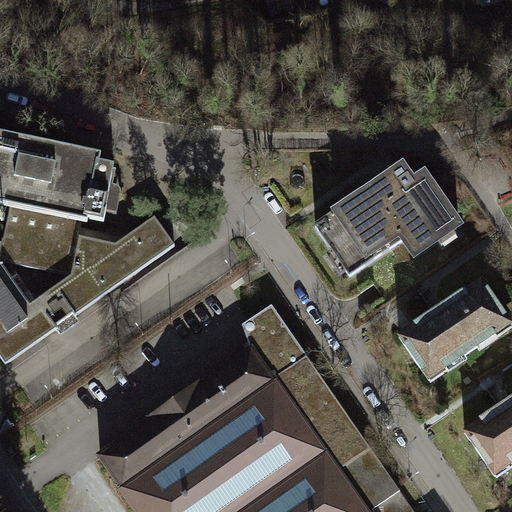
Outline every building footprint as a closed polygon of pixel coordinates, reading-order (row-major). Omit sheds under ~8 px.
[(0,207),(5,208),(0,236),(0,262),(67,277),(77,229),(78,223),(84,224),(84,219),(100,223),(111,163),(97,160),(98,157),(0,136),(0,207)] [(402,168),(315,228),(332,251),(336,248),(350,269),(345,272),(349,277),(403,240),(414,256),(437,240),(435,237),(449,226),(452,230),(458,225),(423,176),(413,183),(402,168)] [(0,363),(1,365),(54,329),(52,325),(60,320),(69,314),(70,316),(171,247),(151,218),(121,239),(77,229),(67,277),(25,305),(0,268),(0,363)] [(480,279),(397,337),(429,382),(511,324),(480,279)] [(242,327),(252,351),(254,355),(257,354),(366,511),(413,511),(272,306),(242,327)] [(152,421),(100,457),(121,487),(120,488),(137,511),(366,511),(257,354),(254,355),(252,351),(199,387),(199,386),(151,419),(152,421)] [(511,399),(464,433),(496,477),(511,465),(511,399)]
